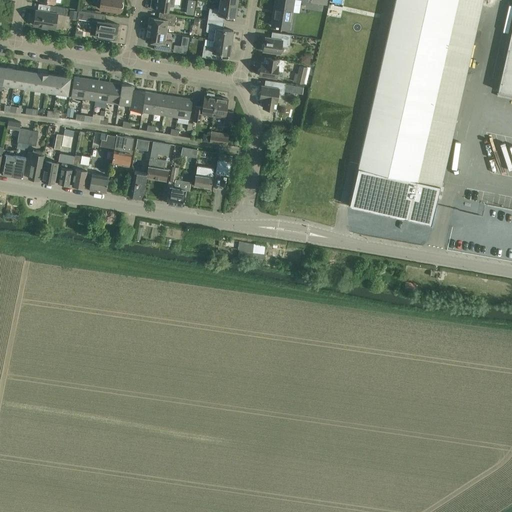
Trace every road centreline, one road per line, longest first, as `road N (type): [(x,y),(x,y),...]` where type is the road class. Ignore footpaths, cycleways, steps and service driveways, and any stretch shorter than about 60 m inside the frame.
road 1 (tertiary): [(511,272),(243,227)]
road 2 (tertiary): [(243,227),(0,185)]
road 3 (residential): [(243,227),(258,131),(240,80)]
